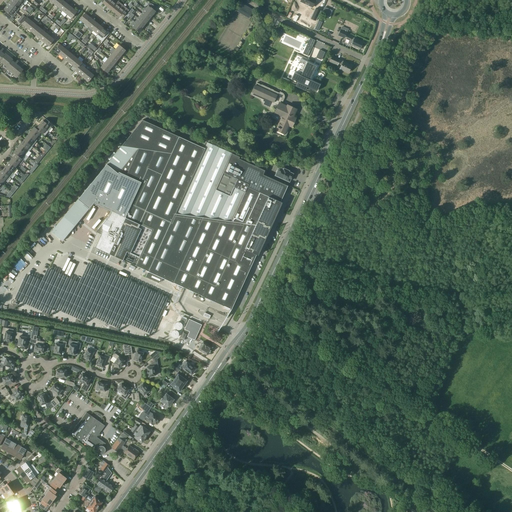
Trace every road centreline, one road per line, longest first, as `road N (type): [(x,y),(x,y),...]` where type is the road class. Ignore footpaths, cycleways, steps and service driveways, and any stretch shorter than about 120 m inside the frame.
road 1 (secondary): [(115,511),(250,320),(390,14)]
road 2 (track): [(258,303),(511,470)]
road 3 (residential): [(57,511),(82,453),(39,419),(32,387)]
road 4 (tertiary): [(32,91),(105,89),(144,48)]
